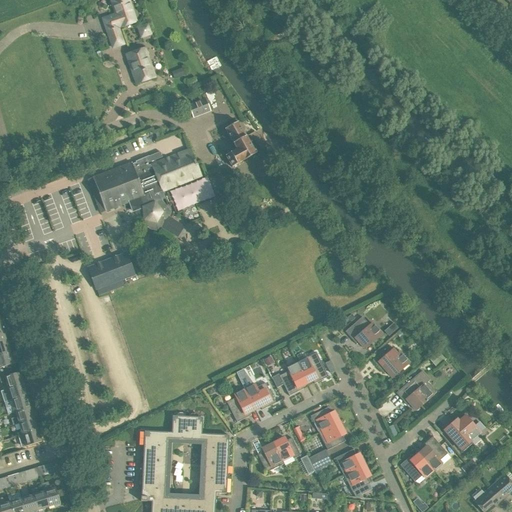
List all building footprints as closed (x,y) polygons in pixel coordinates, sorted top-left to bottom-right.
[(107,31),(118,27),(136,21),(128,0),(111,0),(116,14),(103,18),(107,31)] [(143,25),(133,29),(137,39),(147,36),(143,25)] [(112,47),(123,44),(118,27),(107,31),(112,47)] [(149,61),(145,48),(126,55),(136,83),(152,77),(147,62),(149,61)] [(185,75),(183,68),(172,72),(174,79),(185,75)] [(193,118),(194,118),(211,111),(205,98),(188,105),(193,118)] [(254,150),(238,122),(225,129),(234,147),(236,150),(225,156),(232,167),(257,153),(255,150),(254,150)] [(202,177),(190,149),(148,165),(148,163),(145,157),(135,161),(136,162),(132,164),(132,163),(122,166),(92,178),(105,212),(134,201),(137,207),(135,207),(136,226),(159,232),(172,212),(162,200),(159,193),(162,192),(163,193),(194,180),(194,181),(202,177)] [(145,157),(148,163),(162,157),(160,152),(149,156),(145,157)] [(206,175),(206,194),(216,194),(216,175),(206,175)] [(96,288),(134,274),(126,255),(89,269),(96,288)] [(362,317),(352,326),(345,332),(353,341),(356,339),(364,349),(381,334),(372,323),(369,325),(362,317)] [(389,336),(398,328),(394,323),(385,331),(389,336)] [(0,342),(0,355),(10,352),(7,341),(0,342)] [(392,378),(409,363),(399,352),(397,354),(389,346),(373,361),(381,370),(383,368),(392,378)] [(0,371),(11,369),(10,365),(14,364),(10,352),(0,355),(0,371)] [(306,359),(297,363),(307,383),(316,379),(318,382),(328,377),(320,362),(318,356),(316,353),(306,358),(306,359)] [(437,353),(430,359),(437,367),(444,361),(437,353)] [(271,357),(265,360),(267,365),(274,362),(271,357)] [(307,383),(297,363),(287,368),(288,371),(279,376),(289,396),(299,391),(298,388),(307,383)] [(12,375),(11,369),(0,371),(0,379),(4,391),(8,390),(24,385),(20,372),(12,375)] [(407,405),(409,403),(415,410),(436,393),(427,383),(430,381),(421,371),(396,393),(407,405)] [(255,385),(245,390),(255,410),(264,405),(265,408),(275,403),(265,383),(256,388),(255,385)] [(11,399),(12,401),(28,396),(24,385),(8,390),(11,399)] [(255,410),(245,390),(235,395),(236,398),(227,402),(237,422),(247,417),(245,414),(255,410)] [(8,415),(15,413),(31,408),(28,396),(12,401),(4,403),(8,415)] [(310,416),(319,433),(339,423),(334,412),(331,413),(328,407),(310,416)] [(19,423),(19,424),(35,419),(31,408),(15,413),(17,417),(11,419),(13,425),(19,423)] [(143,490),(143,497),(141,497),(140,501),(151,502),(150,511),(214,511),(215,493),(226,494),(229,435),(202,435),(202,418),(172,416),(171,433),(144,432),(141,490),(143,490)] [(470,442),(480,433),(465,416),(455,425),(453,422),(444,430),(463,452),(472,444),(470,442)] [(20,429),(22,435),(38,430),(35,419),(19,424),(20,429)] [(339,423),(319,433),(327,450),(345,441),(346,440),(343,435),(345,434),(339,423)] [(302,434),(298,427),(293,429),(300,443),(307,439),(304,435),(302,434)] [(38,431),(38,430),(22,435),(18,436),(22,448),(26,447),(42,442),(38,431)] [(426,447),(418,454),(433,471),(442,463),(439,461),(447,454),(432,437),(424,444),(426,447)] [(284,438),(273,443),(283,464),(284,464),(282,461),(292,456),(293,459),(300,455),(291,438),(286,441),(284,438)] [(283,464),(273,443),(262,449),(263,452),(258,455),(266,472),(283,464)] [(308,459),(311,464),(328,456),(325,450),(308,459)] [(344,475),(364,465),(359,454),(356,455),(353,450),(335,458),(344,475)] [(433,471),(418,454),(411,460),(408,458),(400,465),(414,482),(422,475),(425,478),(433,471)] [(314,471),(306,456),(300,459),(308,474),(314,471)] [(331,462),(328,456),(311,464),(314,470),(331,462)] [(477,465),(472,459),(466,464),(472,470),(477,465)] [(60,461),(0,479),(0,490),(63,471),(60,461)] [(461,468),(467,474),(472,470),(466,464),(461,468)] [(353,492),(355,497),(363,498),(358,489),(370,483),(367,478),(370,476),(364,465),(344,475),(352,492),(353,492)] [(511,483),(505,475),(490,487),(501,500),(511,490),(511,483)] [(55,509),(61,507),(54,484),(48,486),(47,482),(41,484),(44,492),(49,508),(54,506),(55,509)] [(487,511),(501,500),(490,487),(484,493),(480,488),(472,495),(475,500),(474,501),(483,511),(487,511)] [(49,508),(44,492),(38,494),(36,488),(30,489),(32,495),(37,511),(49,508)] [(24,511),(35,511),(37,511),(32,495),(20,499),(24,511)] [(419,496),(413,501),(422,511),(428,507),(419,496)] [(11,511),(9,502),(3,504),(2,498),(0,498),(0,511),(11,511)] [(11,511),(24,511),(20,499),(9,502),(11,511)]
